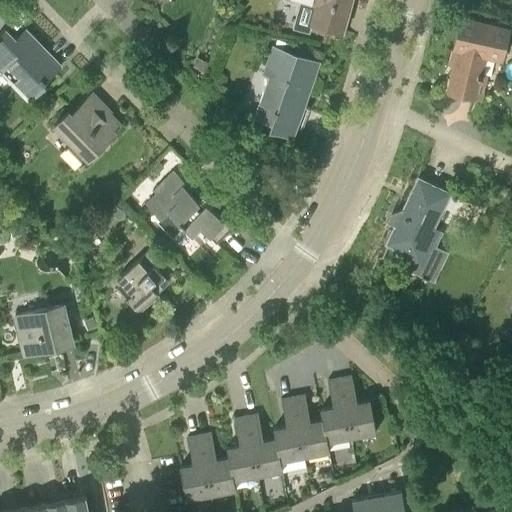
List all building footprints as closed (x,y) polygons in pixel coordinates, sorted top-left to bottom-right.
[(303,0),(316,3),(311,22),(341,31),(349,0),(303,0)] [(501,59),(509,30),(462,17),(454,47),(458,48),(448,89),(481,97),(491,56),(501,59)] [(34,39),(35,38),(25,28),(15,38),(5,28),(0,32),(0,65),(3,68),(32,98),(46,84),(44,82),(60,65),(34,39)] [(295,54),(272,45),(262,74),(272,78),(267,92),(264,91),(254,117),(272,123),(270,129),(293,137),(305,104),(299,102),(315,58),(296,52),(295,54)] [(206,69),(208,60),(196,57),(193,65),(206,69)] [(107,114),(100,107),(102,105),(91,94),(68,117),(65,114),(54,125),(87,159),(114,132),(112,129),(119,122),(109,112),(107,114)] [(261,150),(254,157),(264,168),(271,161),(261,150)] [(188,190),(183,185),(186,182),(174,170),(160,184),(163,187),(146,203),(160,217),(157,220),(173,236),(183,226),(191,235),(199,227),(215,243),(230,228),(210,207),(212,205),(195,188),(191,188),(189,188),(188,190)] [(425,279),(438,252),(428,236),(450,192),(417,176),(402,207),(404,211),(398,215),(395,221),(397,225),(388,243),(405,251),(410,271),(425,279)] [(119,219),(125,211),(117,206),(111,213),(119,219)] [(502,224),(511,222),(510,212),(500,213),(502,224)] [(27,229),(23,222),(14,227),(18,234),(27,229)] [(139,311),(159,294),(157,292),(170,281),(154,264),(160,259),(150,248),(117,278),(130,292),(126,296),(139,311)] [(14,315),(24,354),(43,349),(42,345),(71,338),(63,303),(14,315)] [(351,374),(340,376),(351,435),(376,430),(370,399),(356,402),(351,374)] [(351,435),(340,376),(327,379),(332,406),(320,408),(322,417),(326,440),(327,440),(351,435)] [(326,440),(322,417),(310,420),(305,393),(293,395),(304,455),(329,450),(327,440),(326,440)] [(304,455),(293,395),(281,398),(286,424),(274,427),(275,437),(276,437),(280,460),(304,455)] [(276,437),(275,437),(263,439),(258,412),(247,414),(258,474),(282,470),(280,460),(276,437)] [(258,474),(247,414),(235,417),(239,443),(227,446),(229,456),(233,479),(234,479),(258,474)] [(233,479),(229,456),(216,458),(211,431),(200,433),(211,492),(236,488),(234,479),(233,479)] [(211,492),(200,433),(187,436),(193,463),(180,465),(186,497),(211,492)] [(376,494),(379,511),(405,511),(401,490),(376,494)] [(66,498),(68,511),(89,511),(86,494),(66,498)] [(353,511),(379,511),(376,494),(351,499),(353,511)] [(47,502),(48,511),(68,511),(66,498),(47,502)] [(28,506),(28,511),(48,511),(47,502),(28,506)]
